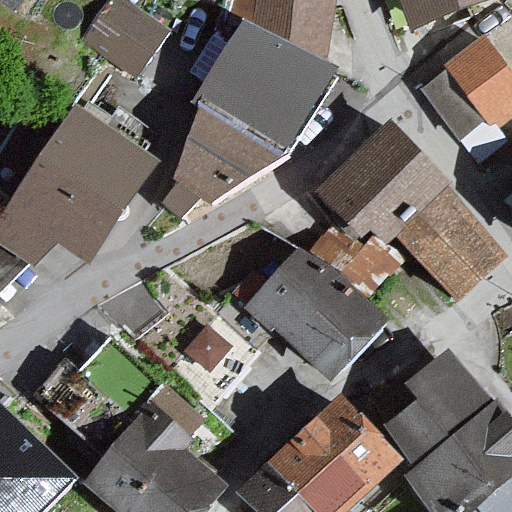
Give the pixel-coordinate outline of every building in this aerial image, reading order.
[(503,0),(407,0),(415,28),(503,0)] [(114,5),(87,45),(144,89),(177,45),(114,5)] [(200,112),(187,189),(171,213),(195,229),(221,206),(230,213),(302,168),(359,80),(260,30),(200,112)] [(511,114),(511,68),(492,41),(429,86),(481,162),(505,141),(494,128),(511,114)] [(96,117),(0,239),(0,246),(47,276),(77,253),(107,274),(180,171),(96,117)] [(402,137),(328,200),(374,247),(386,239),(408,256),(414,251),(468,308),(511,271),(511,255),(467,194),(402,137)] [(315,258),(258,311),(348,394),(406,334),(315,258)] [(427,403),(392,434),(423,467),(410,476),(436,511),(495,511),(511,497),(511,418),(455,361),(424,394),(427,403)] [(122,471),(169,417),(109,362),(84,387),(67,371),(45,392),(122,471)] [(355,402),(252,499),(266,511),(375,511),(410,476),(423,467),(355,402)] [(0,422),(0,511),(73,511),(93,491),(12,411),(0,422)] [(122,471),(103,492),(124,511),(239,511),(248,501),(214,469),(200,437),(169,417),(122,471)]
